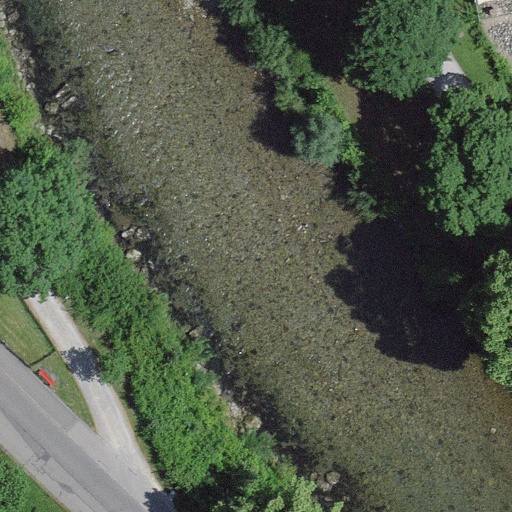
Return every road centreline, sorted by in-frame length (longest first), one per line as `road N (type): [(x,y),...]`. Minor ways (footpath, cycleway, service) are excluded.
road 1 (track): [(0,212),(113,410),(130,479),(129,511)]
road 2 (track): [(511,144),(408,0)]
road 3 (residential): [(115,511),(0,400)]
